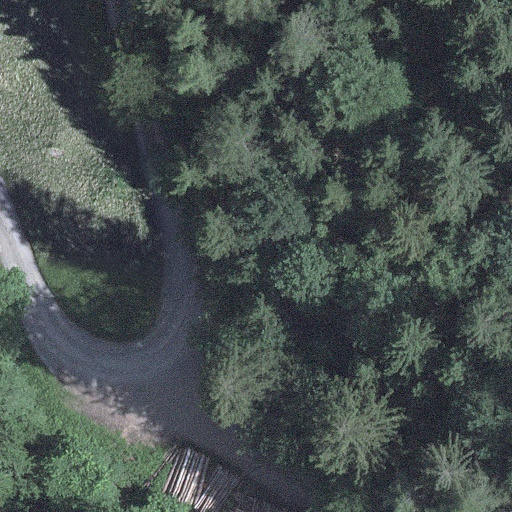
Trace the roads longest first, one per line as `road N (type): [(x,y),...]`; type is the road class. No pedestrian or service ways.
road 1 (track): [(125,0),(173,226),(182,331),(153,368)]
road 2 (track): [(362,511),(210,443),(153,368)]
road 3 (track): [(153,368),(126,378),(84,369),(41,332),(0,221)]
